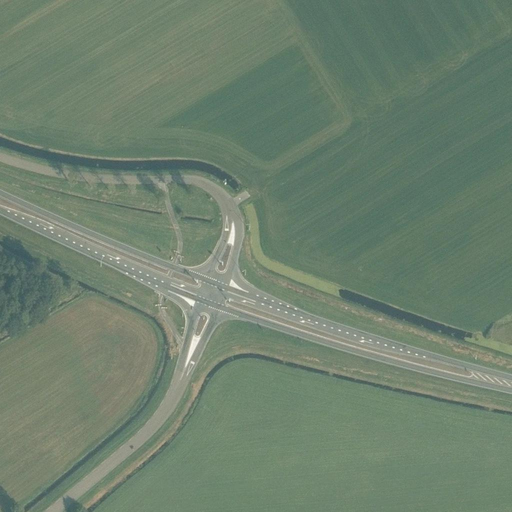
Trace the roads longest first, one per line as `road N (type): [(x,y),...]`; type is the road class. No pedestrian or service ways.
road 1 (trunk): [(218,307),(511,391)]
road 2 (trunk): [(511,378),(225,288)]
road 3 (unclassified): [(229,210),(214,190),(192,180),(72,176),(0,157)]
road 4 (trunk): [(206,281),(0,194)]
road 5 (trunk): [(0,211),(198,300)]
road 6 (tertiary): [(53,511),(148,431),(182,375)]
